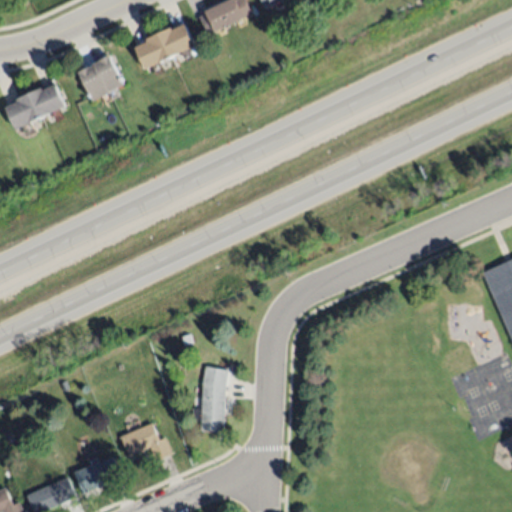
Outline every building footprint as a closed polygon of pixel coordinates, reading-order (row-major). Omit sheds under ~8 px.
[(244,0),(251,14),(244,17),(245,18),(216,32),(217,32),(208,36),(199,17),(207,14),(205,11),(227,0),(244,0)] [(259,0),(262,8),(283,0),(259,0)] [(194,44),(145,67),(135,47),(149,41),(147,37),(171,25),(172,29),(184,23),(194,44)] [(123,81),(91,98),(77,72),(94,63),(93,61),(108,53),(123,81)] [(232,83),(235,88),(229,92),(226,86),(232,83)] [(16,128),(6,107),(18,101),(17,99),(42,87),(43,89),(54,84),(64,105),(16,128)] [(511,343),(481,271),(511,257),(511,343)] [(192,343),(184,346),(180,337),(188,334),(192,343)] [(225,431),(203,432),(202,384),(206,365),(231,371),(226,387),(225,431)] [(59,386),(67,382),(70,388),(63,393),(59,386)] [(151,424),(156,435),(157,434),(160,440),(165,437),(172,453),(155,461),(149,448),(129,457),(120,437),(151,424)] [(7,444),(3,435),(9,433),(13,441),(7,444)] [(74,473),(99,461),(100,463),(113,457),(122,477),(83,494),(74,473)] [(41,511),(33,511),(27,496),(67,478),(76,497),(41,511)] [(0,511),(0,490),(4,488),(13,505),(19,503),(22,511),(0,511)]
